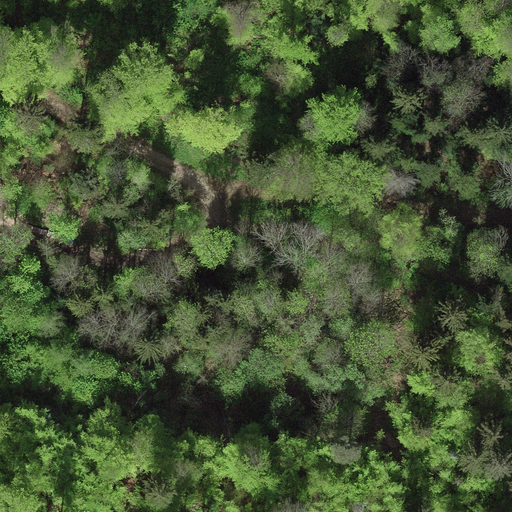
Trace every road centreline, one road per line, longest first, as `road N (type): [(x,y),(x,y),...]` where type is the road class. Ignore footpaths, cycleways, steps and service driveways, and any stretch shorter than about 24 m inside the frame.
road 1 (track): [(511,300),(402,253),(212,217)]
road 2 (track): [(207,188),(511,219)]
road 3 (track): [(212,217),(207,188),(186,167),(0,82)]
road 4 (track): [(0,225),(163,267),(201,251),(212,217)]
